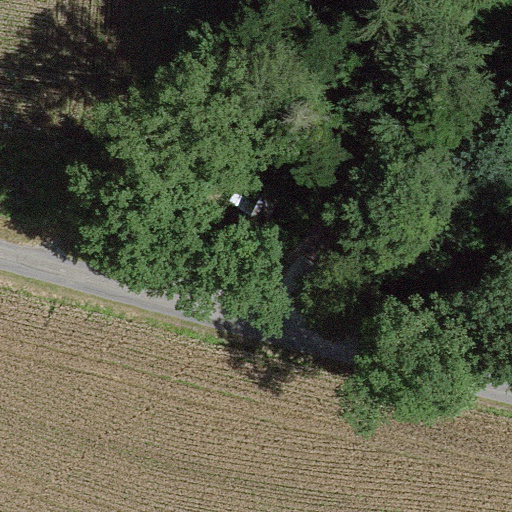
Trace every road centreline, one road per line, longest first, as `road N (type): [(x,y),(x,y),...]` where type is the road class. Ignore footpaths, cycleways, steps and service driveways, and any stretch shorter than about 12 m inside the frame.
road 1 (unclassified): [(511,393),(0,255)]
road 2 (track): [(226,316),(511,71)]
